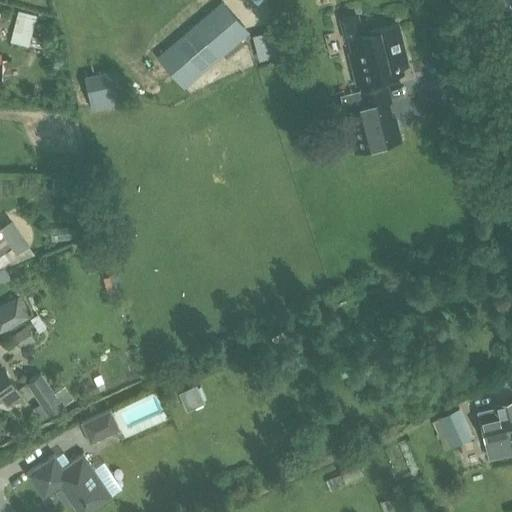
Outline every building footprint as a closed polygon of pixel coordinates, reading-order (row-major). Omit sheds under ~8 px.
[(159,55),(182,84),(185,87),(250,33),(244,25),(242,27),(222,2),(159,55)] [(401,65),(407,63),(397,23),(361,32),(357,15),(341,19),(346,38),(350,37),(353,50),(350,51),(357,81),(402,70),(401,65)] [(123,72),(95,75),(98,97),(126,94),(123,72)] [(362,108),(392,101),(388,84),(358,92),(362,108)] [(0,90),(0,102),(36,104),(36,91),(0,90)] [(52,195),(85,195),(85,177),(52,177),(52,195)] [(0,227),(0,267),(30,255),(15,230),(7,235),(12,244),(0,227)] [(30,314),(17,293),(0,303),(0,323),(4,330),(30,314)] [(270,337),(274,347),(293,338),(288,328),(270,337)] [(6,404),(21,394),(1,365),(0,365),(0,398),(2,398),(6,404)] [(25,381),(49,415),(64,404),(41,371),(25,381)] [(163,379),(144,391),(156,411),(175,399),(163,379)] [(499,413),(483,417),(490,447),(502,444),(503,450),(511,447),(511,398),(496,402),(499,413)] [(451,446),(473,437),(469,428),(460,406),(438,416),(451,446)] [(90,443),(119,430),(110,409),(81,423),(90,443)] [(76,511),(90,511),(112,497),(83,453),(63,467),(55,454),(26,473),(43,498),(60,487),(76,511)]
